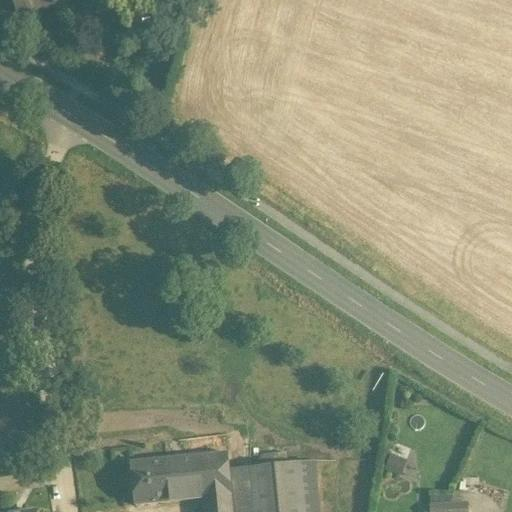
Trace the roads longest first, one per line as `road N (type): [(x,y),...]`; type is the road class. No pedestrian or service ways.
road 1 (secondary): [(0,76),(61,107),(511,404)]
road 2 (track): [(70,511),(44,336),(41,227),(61,107)]
